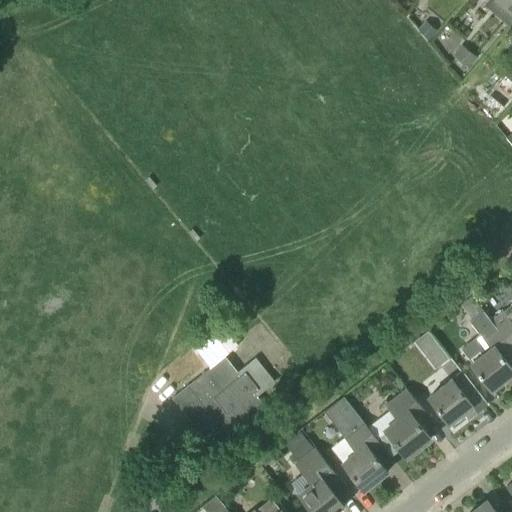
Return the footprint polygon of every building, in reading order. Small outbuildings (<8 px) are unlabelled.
[(510,25),(511,23),(511,0),(497,0),(495,3),(504,10),(500,16),(510,25)] [(509,387),(511,384),(511,348),(491,321),(484,311),(470,322),(491,348),(471,364),(492,391),(505,381),(509,387)] [(511,323),(503,311),(491,321),(511,348),(511,323)] [(270,413),(257,396),(254,393),(259,389),(245,372),(240,376),(225,356),(172,398),(217,454),(270,413)] [(467,420),(487,404),(462,371),(428,397),(450,424),(462,414),(467,420)] [(431,439),(418,423),(415,419),(424,411),(407,389),(388,405),(399,419),(385,430),(407,457),(431,439)] [(343,463),(352,475),(364,491),(388,472),(372,452),(381,444),(364,422),(344,438),(356,452),(343,463)] [(295,455),(314,448),(307,430),(288,437),(295,455)] [(332,469),(323,458),(315,447),(296,463),(313,484),(300,495),(313,511),(338,511),(344,507),(329,487),(340,478),(332,469)] [(202,506),(206,511),(228,511),(216,495),(202,506)] [(282,511),(281,511),(272,498),(253,511),(282,511)] [(511,511),(509,510),(506,511),(496,511),(487,501),(473,511),(511,511)]
